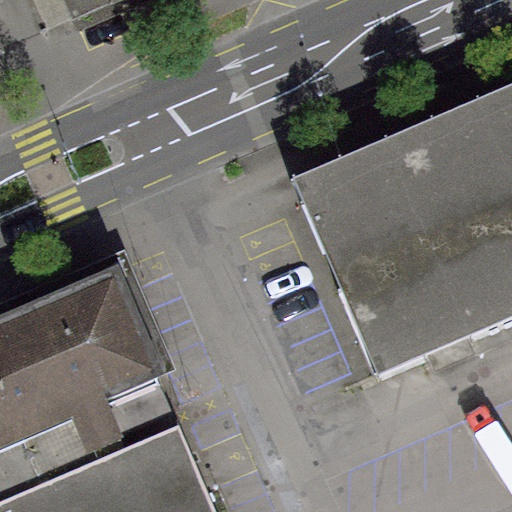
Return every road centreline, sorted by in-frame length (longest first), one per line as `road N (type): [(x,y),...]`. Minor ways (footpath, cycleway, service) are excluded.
road 1 (residential): [(293,470),(153,135)]
road 2 (secondary): [(153,135),(467,0)]
road 3 (residential): [(511,377),(293,470)]
road 4 (secondary): [(0,199),(153,135)]
